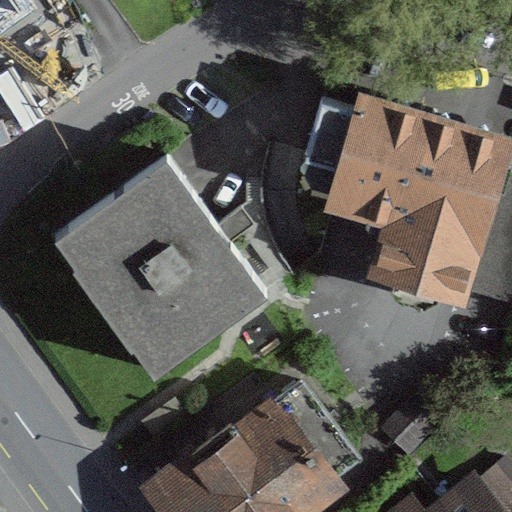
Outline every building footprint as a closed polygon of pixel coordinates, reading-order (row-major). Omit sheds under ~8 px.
[(0,52),(30,31),(45,51),(75,30),(54,0),(11,0),(0,8),(0,52)] [(511,125),(511,116),(357,72),(351,91),(317,82),(300,142),(309,145),(305,158),(311,172),(327,176),(322,191),(379,207),(364,257),(393,265),(391,272),(397,284),(423,292),(435,285),(437,278),(511,299),(511,135),(509,135),(511,125)] [(266,290),(233,244),(253,230),(242,214),(222,228),(168,153),(56,234),(154,370),(266,290)] [(304,511),(351,477),(341,464),(363,447),(305,371),(283,388),(273,375),(138,478),(164,511),(304,511)] [(443,417),(414,388),(379,424),(408,453),(443,417)] [(511,511),(511,460),(504,451),(481,470),(475,462),(424,502),(412,486),(383,509),(385,511),(511,511)]
